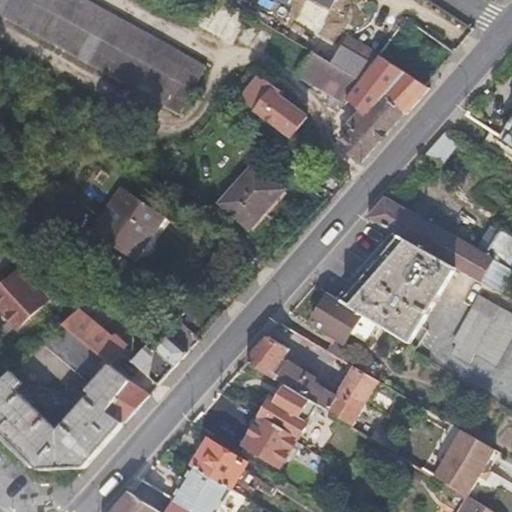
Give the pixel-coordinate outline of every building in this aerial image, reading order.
[(200,72),(82,0),(0,0),(0,14),(172,118),(200,72)] [(259,56),(273,31),(220,0),(196,0),(184,19),(228,44),(230,40),(259,56)] [(369,66),(336,48),(327,63),(357,81),(369,66)] [(344,101),(357,81),(327,63),(306,51),(291,73),(343,103),(344,101)] [(404,115),(426,87),(376,56),(369,66),(357,81),(344,101),(357,110),(346,124),(353,129),(335,152),(356,167),(401,113),(404,115)] [(291,136),(305,115),(280,98),(276,96),(280,90),(257,76),(240,103),(291,136)] [(511,109),(497,132),(511,141),(511,109)] [(436,162),(452,143),(440,135),(424,153),(436,162)] [(250,231),(285,191),(256,166),(221,207),(250,231)] [(500,291),(511,270),(511,233),(501,227),(499,231),(487,224),(475,248),(384,198),(365,221),(390,235),(456,268),(500,291)] [(137,265),(164,224),(122,199),(95,239),(137,265)] [(413,342),(456,268),(390,235),(350,285),(339,299),(365,314),(364,315),(379,323),(413,342)] [(58,291),(42,273),(40,275),(36,270),(34,272),(27,264),(9,279),(0,269),(0,300),(6,307),(4,309),(19,326),(58,291)] [(498,364),(511,336),(511,309),(481,293),(456,341),(498,364)] [(369,344),(379,323),(364,315),(365,314),(339,299),(330,294),(313,326),(337,339),(329,354),(356,370),(361,373),(368,359),(361,355),(363,352),(349,345),(353,336),(369,344)] [(75,331),(90,314),(99,304),(90,299),(64,322),(75,331)] [(202,342),(182,323),(186,317),(177,307),(156,327),(167,338),(170,336),(189,355),(202,342)] [(125,345),(90,314),(75,331),(110,362),(125,345)] [(110,362),(75,331),(64,322),(42,343),(85,381),(83,384),(88,388),(88,390),(91,394),(57,432),(21,396),(28,389),(10,372),(0,381),(0,438),(29,467),(32,464),(40,471),(81,471),(121,426),(105,410),(132,380),(110,362)] [(172,372),(189,355),(170,336),(167,338),(154,352),(148,346),(133,362),(158,386),(172,372)] [(339,398),(318,386),(320,382),(287,362),(292,352),(268,338),(245,363),(285,388),(319,409),(351,428),(379,383),(361,373),(356,370),(339,398)] [(139,406),(148,395),(132,380),(105,410),(121,426),(139,406)] [(299,446),(319,409),(285,388),(276,403),(271,400),(259,421),(264,423),(299,446)] [(208,433),(216,424),(200,414),(191,423),(208,433)] [(299,446),(264,423),(257,435),(249,449),(285,473),(299,446)] [(467,500),(495,451),(463,433),(435,480),(467,500)] [(230,490),(245,465),(207,442),(192,466),(230,490)] [(190,511),(216,511),(230,490),(192,466),(185,477),(170,500),(190,511)] [(161,511),(163,511),(130,492),(111,511),(161,511)] [(487,511),(468,501),(461,511),(487,511)]
